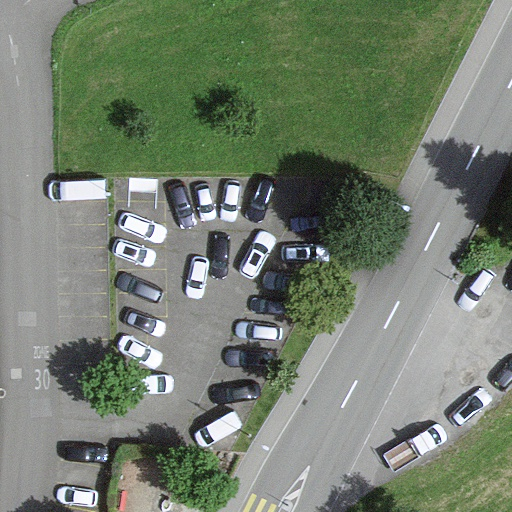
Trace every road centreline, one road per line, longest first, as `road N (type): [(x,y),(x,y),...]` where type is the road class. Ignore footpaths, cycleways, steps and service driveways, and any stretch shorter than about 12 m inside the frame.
road 1 (secondary): [(290,511),(511,81)]
road 2 (residential): [(0,111),(9,511)]
